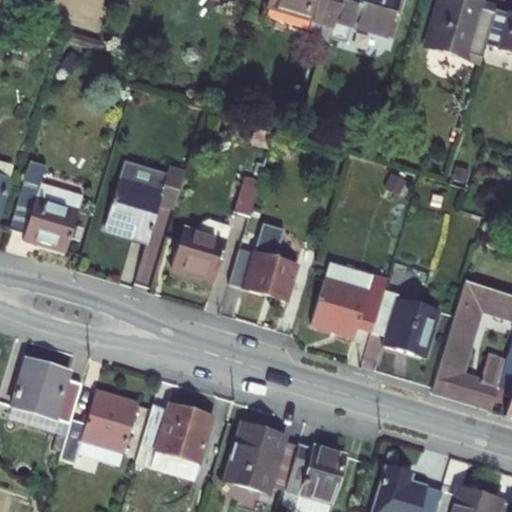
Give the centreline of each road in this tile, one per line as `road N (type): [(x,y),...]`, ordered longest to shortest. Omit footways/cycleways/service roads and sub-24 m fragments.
road 1 (tertiary): [(191,347),(511,443)]
road 2 (tertiary): [(191,347),(97,302),(0,277)]
road 3 (tertiary): [(0,307),(73,332),(191,347)]
